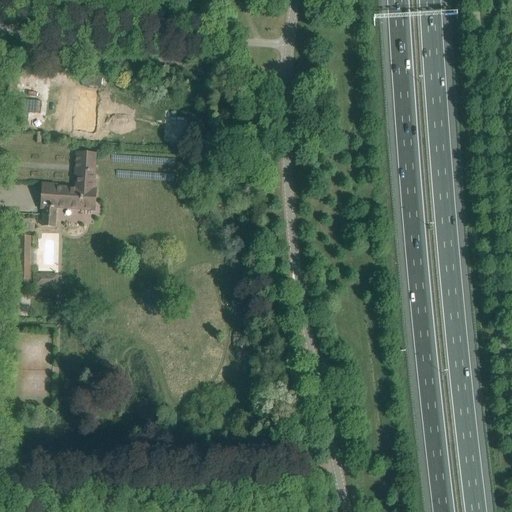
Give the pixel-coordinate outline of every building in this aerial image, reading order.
[(83,74),(82,86),(100,88),(102,76),(83,74)] [(18,76),(17,94),(29,95),(29,89),(35,89),(36,77),(30,77),(18,76)] [(78,95),(77,109),(76,128),(94,129),(96,96),(78,95)] [(16,112),(15,124),(20,124),(27,125),(28,121),(28,112),(40,113),(41,102),(17,100),(16,112)] [(172,120),(171,144),(186,145),(187,120),(172,120)] [(96,190),(93,190),(96,155),(76,153),(74,175),(77,175),(76,189),(57,188),(57,186),(42,185),(42,186),(43,186),(41,208),(41,209),(43,209),(43,215),(42,221),(55,222),(56,207),(62,208),(62,215),(70,215),(70,208),(95,210),(96,190)] [(17,285),(30,285),(32,237),(18,236),(17,285)] [(36,274),(36,286),(59,286),(59,274),(36,274)]
